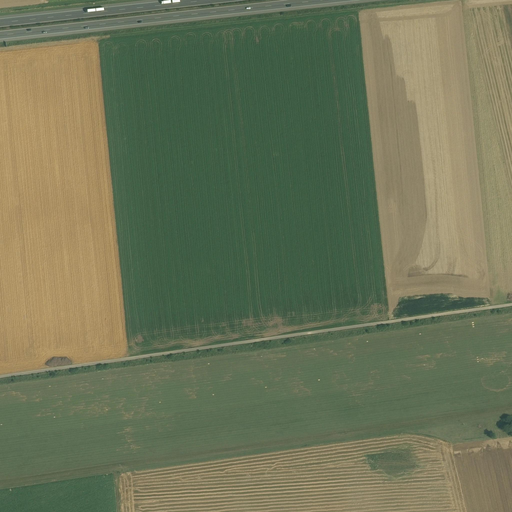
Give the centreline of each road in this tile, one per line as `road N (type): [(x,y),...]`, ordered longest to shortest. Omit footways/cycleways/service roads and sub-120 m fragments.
road 1 (track): [(511,305),(0,377)]
road 2 (track): [(0,49),(446,0)]
road 3 (motorway): [(0,36),(337,0)]
road 4 (motorway): [(216,0),(0,23)]
